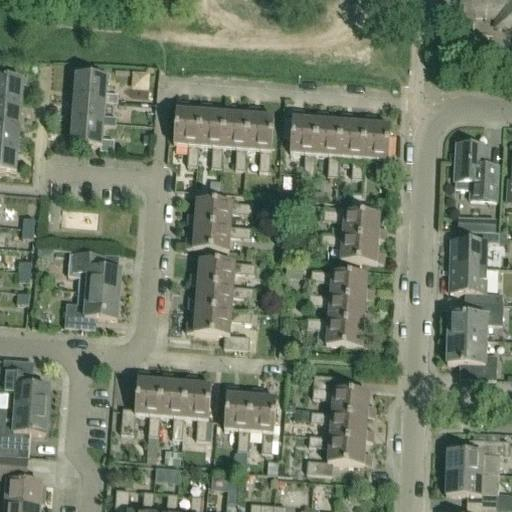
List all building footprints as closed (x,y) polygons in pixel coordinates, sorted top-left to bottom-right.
[(511,33),(511,0),(461,0),(460,20),(496,23),(495,32),(511,33)] [(77,79),(75,105),(106,107),(118,108),(119,99),(106,98),(107,81),(77,79)] [(0,82),(0,102),(22,104),(23,84),(0,82)] [(0,126),(20,128),(22,104),(0,102),(0,126)] [(105,120),(106,107),(75,105),(73,128),(104,130),(116,131),(117,121),(105,120)] [(200,152),(201,115),(188,115),(188,108),(178,107),(175,150),(189,151),(188,171),(198,172),(200,152)] [(224,154),(225,117),(212,116),(213,109),(201,109),(201,115),(200,152),(213,153),(212,173),(223,173),(224,154)] [(247,155),(249,119),(235,118),(235,111),(226,110),(225,117),(224,154),(237,154),(236,174),(246,175),(247,155)] [(249,112),(249,119),(247,155),(261,156),(260,176),(270,177),(271,157),(272,157),(274,121),(259,120),(260,112),(249,112)] [(316,160),(317,124),(303,123),(304,116),(294,115),(293,123),(293,122),(291,159),(305,160),(304,179),(315,180),(316,160)] [(340,162),(341,126),(328,125),(329,118),(317,117),(317,124),(316,160),(330,161),(328,181),(339,182),(340,162)] [(364,164),(364,128),(351,127),(352,119),(341,119),(341,126),(340,162),(353,163),(352,182),(362,183),(364,164)] [(365,121),(364,128),(364,164),(377,165),(376,185),(386,185),(388,166),(391,130),(376,129),(376,121),(365,121)] [(0,148),(19,150),(20,128),(0,126),(0,148)] [(103,143),(104,130),(73,128),(72,148),(100,151),(100,155),(114,156),(115,144),(103,143)] [(0,174),(17,176),(19,150),(0,149),(0,174)] [(497,193),(498,177),(483,177),(485,150),(457,149),(455,186),(471,187),(471,193),(470,205),(496,207),(497,193)] [(188,229),(196,230),(232,232),(232,219),(253,220),(253,209),(234,208),(234,207),(198,205),(196,220),(189,219),(188,229)] [(93,209),(55,207),(55,224),(92,225),(93,209)] [(344,227),(343,240),(380,244),(387,244),(388,234),(380,234),(381,219),(345,216),(345,217),(325,215),(325,225),(344,227)] [(23,223),(22,233),(34,234),(35,224),(23,223)] [(458,223),(458,236),(475,237),(496,237),(496,224),(458,223)] [(251,234),(232,232),(196,230),(195,243),(188,243),(187,254),(194,254),(194,255),(230,257),(231,243),(251,244),(251,234)] [(34,245),(34,234),(22,233),(22,244),(34,245)] [(487,248),(499,248),(506,249),(506,238),(506,237),(499,237),(499,238),(496,237),(475,237),(475,247),(451,246),(450,272),(486,273),(487,248)] [(378,257),(380,244),(343,240),(323,238),(323,249),(342,250),(341,266),(378,269),(377,268),(385,268),(386,258),(378,257)] [(304,239),(304,254),(314,254),(315,239),(304,239)] [(98,261),(72,259),(70,281),(81,282),(80,296),(121,299),(123,276),(97,274),(98,261)] [(20,264),(19,274),(31,275),(32,265),(20,264)] [(190,290),(198,291),(235,292),(236,279),(256,280),(257,269),(237,268),(200,265),(200,280),(191,280),(190,290)] [(486,299),(486,273),(450,272),(450,298),(473,299),(473,309),(502,310),(502,299),(486,299)] [(332,288),(331,301),(367,305),(374,306),(375,295),(368,295),(369,280),(333,277),(313,276),(312,287),(332,288)] [(255,293),(235,292),(198,291),(197,304),(189,304),(188,313),(196,314),(233,316),(234,302),(254,304),(255,293)] [(119,325),(121,299),(80,296),(80,297),(79,310),(68,309),(66,333),(92,335),(93,323),(119,325)] [(28,310),(29,299),(17,298),(17,309),(28,310)] [(366,318),(367,305),(331,301),(311,300),(310,310),(330,312),(329,325),(365,329),(373,329),(373,318),(366,318)] [(503,310),(502,310),(473,309),(472,320),(449,319),(448,344),(485,345),(486,330),(502,330),(503,310)] [(252,317),(233,316),(196,314),(195,327),(188,327),(187,338),(194,338),(194,339),(225,341),(224,353),(250,355),(251,342),(231,341),(232,326),(252,328),(252,317)] [(364,342),(365,329),(329,325),(308,324),(308,334),(328,336),(327,351),(364,353),(371,353),(372,343),(364,342)] [(485,360),(485,345),(448,344),(447,369),(470,370),(470,385),(496,385),(497,361),(485,360)] [(51,392),(28,390),(29,378),(5,377),(4,388),(0,387),(0,398),(8,399),(7,413),(50,416),(51,392)] [(159,422),(162,385),(149,384),(150,378),(140,377),(136,415),(124,414),(122,439),(134,440),(136,420),(150,422),(149,439),(159,440),(161,423),(159,422)] [(182,424),(186,389),(173,387),(174,380),(163,379),(162,385),(159,422),(161,423),(174,424),(173,444),(183,444),(185,424),(182,424)] [(313,403),(333,405),(332,419),(332,420),(367,423),(375,423),(375,418),(373,418),(374,413),(368,412),(370,397),(339,395),(340,382),(315,380),(313,403)] [(187,381),(186,389),(182,424),(185,424),(198,425),(197,445),(206,446),(208,425),(209,426),(212,390),(197,389),(197,382),(187,381)] [(249,437),(252,402),(238,400),(239,395),(233,395),(234,392),(228,392),(228,399),(227,399),(224,435),(239,436),(238,457),(248,457),(249,437)] [(252,394),(252,402),(249,437),(263,438),(261,459),(272,459),(273,439),(274,439),(277,404),(262,402),(263,397),(257,397),(258,395),(252,394)] [(48,440),(50,416),(7,413),(1,413),(0,436),(0,460),(21,462),(22,439),(48,440)] [(366,436),(367,423),(332,420),(332,419),(312,417),(311,427),(331,429),(330,443),(330,444),(365,447),(373,447),(373,442),(371,442),(372,437),(366,436)] [(499,461),(509,461),(510,446),(497,446),(497,438),(474,438),(473,445),(473,457),(447,456),(447,478),(498,480),(499,461)] [(364,460),(365,447),(330,444),(330,443),(310,441),(309,451),(329,453),(328,468),(308,466),(306,479),(332,481),(333,468),(363,471),(364,471),(371,471),(371,466),(369,466),(370,461),(364,460)] [(158,456),(147,455),(147,466),(158,467),(158,456)] [(0,474),(2,475),(0,496),(0,508),(42,511),(44,488),(27,487),(28,476),(19,476),(20,462),(0,460),(0,474)] [(497,511),(498,480),(447,478),(446,501),(471,502),(470,511),(497,511)] [(154,511),(155,498),(144,497),(143,511),(128,511),(130,496),(117,495),(115,511),(154,511)] [(177,511),(178,500),(168,499),(167,511),(177,511)] [(190,511),(201,511),(202,502),(192,501),(190,511)]
